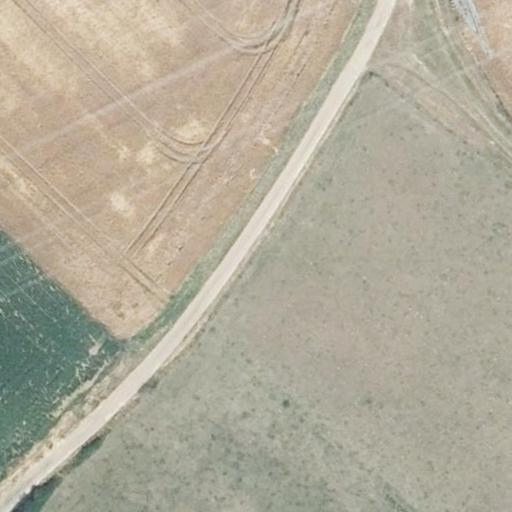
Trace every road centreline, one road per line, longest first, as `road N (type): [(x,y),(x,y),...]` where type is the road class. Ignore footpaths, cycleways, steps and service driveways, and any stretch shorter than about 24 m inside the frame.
road 1 (track): [(0,510),(143,373),(203,301),(262,220),(388,0)]
road 2 (track): [(387,4),(461,105),(511,153)]
